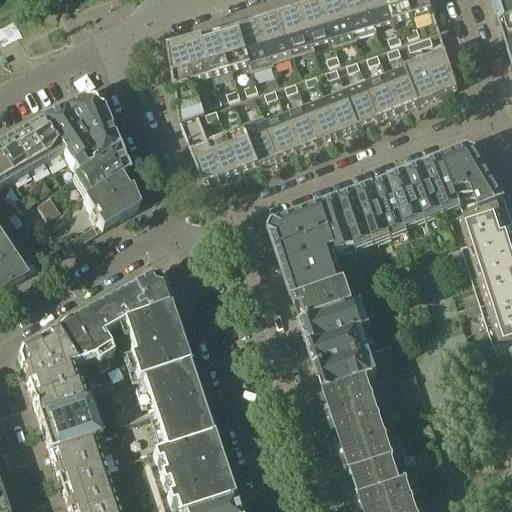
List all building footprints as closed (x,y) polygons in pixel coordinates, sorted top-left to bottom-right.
[(363,0),(345,0),(342,1),(354,43),(355,43),(375,37),(373,32),(363,0)] [(385,0),(363,0),(373,32),(375,32),(394,26),(385,0)] [(406,0),(385,0),(394,26),(412,21),(406,0)] [(406,0),(412,21),(432,15),(426,0),(406,0)] [(511,0),(490,0),(511,67),(511,0)] [(342,1),(321,7),(332,45),(334,52),(355,46),(354,43),(342,1)] [(321,7),(300,14),(311,51),(313,51),(331,45),(332,45),(321,7)] [(300,14),(279,20),(292,62),(313,56),(311,51),(300,14)] [(279,20),(259,26),(271,68),(273,67),(292,62),(279,20)] [(259,26),(238,32),(249,70),(251,76),(272,70),(271,68),(259,26)] [(238,32),(220,38),(231,75),(248,70),(249,70),(238,32)] [(416,33),(405,37),(408,44),(419,40),(416,33)] [(231,75),(220,38),(203,43),(201,43),(212,81),(231,75)] [(398,39),(387,43),(389,51),(400,47),(398,39)] [(429,42),(418,46),(421,53),(432,49),(429,42)] [(201,43),(183,49),(194,86),(212,81),(201,43)] [(418,46),(407,49),(410,57),(421,53),(418,46)] [(173,52),(169,58),(174,92),(179,123),(180,128),(198,122),(204,120),(203,115),(194,86),(183,49),(173,52)] [(398,53),(386,56),(389,64),(400,60),(398,53)] [(445,57),(425,65),(440,101),(452,96),(453,96),(456,89),(445,57)] [(337,60),(326,64),(328,72),(339,68),(337,60)] [(377,60),(366,63),(368,71),(380,67),(377,60)] [(425,65),(405,73),(419,109),(440,101),(425,65)] [(357,67),(345,71),(348,78),(359,74),(357,67)] [(419,109),(405,73),(385,81),(399,117),(419,109)] [(336,74),(325,78),(328,85),(339,81),(336,74)] [(316,81),(305,85),(307,92),(318,88),(316,81)] [(366,88),(365,89),(379,125),(399,117),(385,81),(366,88)] [(276,83),(266,86),(268,92),(278,89),(276,83)] [(363,84),(343,92),(345,97),(359,133),(379,125),(365,89),(363,84)] [(295,88),(284,92),(287,99),(298,95),(295,88)] [(255,89),(244,92),(246,100),(257,96),(255,89)] [(237,95),(226,99),(228,106),(239,102),(237,95)] [(275,95),(264,99),(266,106),(278,102),(275,95)] [(344,97),(325,104),(339,141),(359,133),(345,97),(344,97)] [(218,101),(207,105),(210,112),(221,109),(218,101)] [(254,102),(244,106),(246,112),(256,109),(254,102)] [(325,104),(304,112),(319,149),(339,141),(325,104)] [(115,154),(98,115),(80,106),(63,114),(40,126),(61,159),(75,180),(115,154)] [(304,112),(284,120),(299,156),(319,149),(304,112)] [(216,115),(205,119),(207,127),(218,123),(216,115)] [(266,127),(265,128),(279,164),(299,156),(284,120),(266,127)] [(262,121),(242,129),(259,172),(279,164),(265,128),(262,121)] [(198,122),(180,128),(191,157),(203,188),(210,191),(223,186),(206,143),(198,122)] [(61,159),(40,126),(22,135),(44,168),(61,159)] [(242,129),(224,136),(241,179),(259,172),(242,129)] [(44,168),(22,135),(5,144),(28,178),(44,168)] [(224,136),(206,143),(223,186),(241,179),(224,136)] [(28,178),(5,144),(0,147),(0,169),(12,187),(28,178)] [(118,183),(125,178),(115,154),(75,180),(70,184),(71,185),(76,182),(87,201),(82,204),(83,204),(118,183)] [(468,155),(441,165),(453,200),(491,185),(475,157),(468,155)] [(441,165),(423,172),(440,218),(458,211),(453,200),(441,165)] [(0,193),(12,187),(0,169),(0,193)] [(407,179),(424,225),(425,229),(438,224),(436,220),(440,218),(423,172),(407,179)] [(407,179),(390,185),(406,231),(424,225),(407,179)] [(118,183),(83,204),(81,205),(90,220),(94,218),(98,225),(94,227),(100,236),(137,213),(129,194),(126,195),(118,183)] [(406,231),(390,185),(372,192),(389,239),(404,233),(404,232),(406,231)] [(503,206),(491,185),(453,200),(458,211),(459,216),(469,213),(470,218),(503,206)] [(41,187),(37,191),(43,199),(48,195),(41,187)] [(389,239),(372,192),(355,198),(372,245),(389,239)] [(372,245),(355,198),(338,205),(354,251),(365,248),(372,245)] [(27,199),(23,203),(29,211),(34,207),(27,199)] [(58,219),(53,210),(49,205),(47,202),(43,205),(47,211),(48,213),(50,216),(53,221),(58,219)] [(23,203),(18,207),(25,214),(29,211),(23,203)] [(43,205),(36,211),(40,216),(47,211),(43,205)] [(321,212),(329,235),(332,243),(336,257),(354,251),(338,205),(321,212)] [(511,232),(511,233),(503,206),(470,218),(471,221),(458,225),(467,252),(460,255),(466,274),(511,259),(511,232)] [(47,211),(40,216),(43,221),(50,216),(48,213),(47,211)] [(11,212),(3,217),(7,222),(15,217),(11,212)] [(273,231),(270,237),(275,254),(329,235),(321,212),(273,231)] [(50,216),(43,221),(46,226),(53,221),(50,216)] [(59,251),(64,258),(96,239),(91,231),(59,251)] [(337,289),(329,264),(323,247),(332,243),(329,235),(275,254),(292,303),(337,289)] [(0,295),(26,282),(0,243),(0,295)] [(53,255),(31,268),(36,275),(57,262),(53,255)] [(511,259),(466,274),(479,313),(511,302),(511,259)] [(152,281),(134,291),(146,315),(167,307),(159,283),(152,281)] [(352,309),(347,293),(345,286),(337,289),(292,303),(300,326),(352,309)] [(146,315),(134,291),(87,316),(101,339),(117,329),(146,315)] [(511,302),(479,313),(492,354),(511,347),(511,302)] [(368,330),(360,306),(352,309),(300,326),(308,350),(368,330)] [(187,367),(179,343),(167,307),(146,315),(117,329),(122,344),(128,343),(130,350),(122,353),(132,384),(140,382),(187,367)] [(476,309),(456,316),(459,323),(479,317),(478,314),(476,309)] [(110,354),(101,339),(87,316),(70,325),(92,360),(100,373),(108,368),(102,359),(110,354)] [(365,357),(389,349),(393,342),(388,324),(368,330),(308,350),(316,373),(365,357)] [(70,325),(52,336),(72,367),(92,360),(70,325)] [(52,336),(20,356),(17,363),(24,385),(68,369),(72,367),(52,336)] [(479,348),(468,352),(470,359),(481,356),(479,348)] [(372,380),(365,357),(316,373),(323,396),(367,382),(372,380)] [(511,357),(496,363),(511,410),(511,357)] [(187,367),(140,382),(143,392),(135,394),(141,411),(148,409),(152,419),(199,403),(187,367)] [(68,369),(24,385),(30,402),(74,387),(68,369)] [(383,430),(367,382),(323,396),(340,445),(383,430)] [(109,383),(98,387),(101,396),(112,392),(109,383)] [(76,386),(74,387),(30,402),(36,420),(87,403),(84,396),(80,397),(76,386)] [(87,403),(36,420),(48,457),(94,441),(98,439),(96,431),(91,433),(84,413),(89,411),(87,403)] [(211,438),(199,403),(152,419),(163,453),(211,438)] [(394,462),(383,430),(340,445),(350,475),(394,462)] [(211,438),(163,453),(151,457),(155,466),(165,463),(169,474),(218,458),(211,438)] [(94,441),(48,457),(54,475),(100,460),(94,441)] [(111,459),(116,474),(124,471),(119,456),(111,459)] [(218,458),(169,474),(158,478),(162,487),(173,484),(177,495),(165,499),(170,511),(197,511),(232,501),(218,458)] [(100,460),(54,475),(60,492),(105,477),(100,460)] [(394,463),(394,462),(350,475),(359,502),(401,489),(392,464),(394,463)] [(105,477),(60,492),(66,509),(111,494),(105,477)] [(401,489),(359,502),(360,506),(362,511),(415,511),(410,496),(419,493),(416,485),(401,489)] [(111,494),(66,509),(66,511),(114,511),(117,511),(111,494)] [(235,511),(232,501),(197,511),(235,511)]
